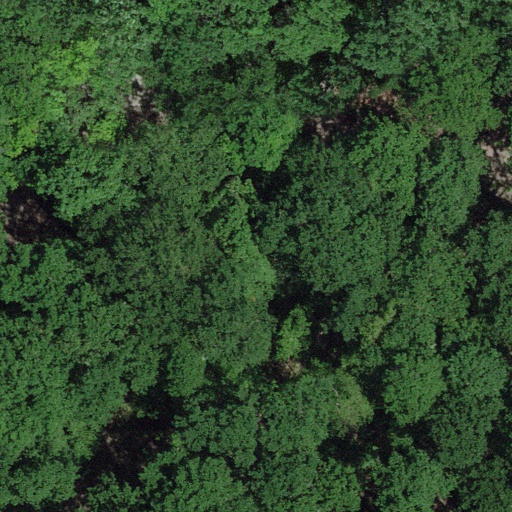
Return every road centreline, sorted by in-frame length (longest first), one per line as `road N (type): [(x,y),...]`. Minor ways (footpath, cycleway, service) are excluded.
road 1 (track): [(135,83),(511,167)]
road 2 (track): [(0,216),(135,83)]
road 3 (track): [(0,54),(135,83)]
